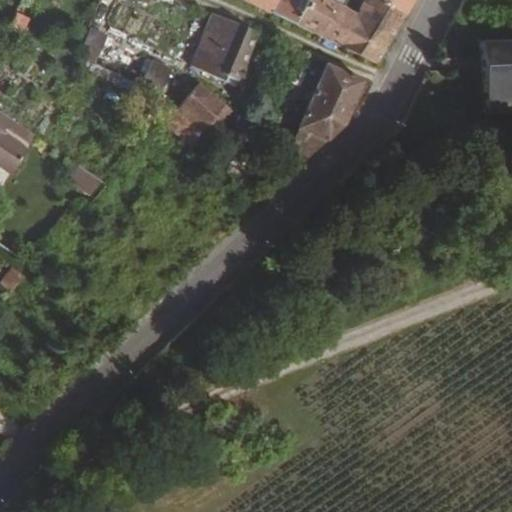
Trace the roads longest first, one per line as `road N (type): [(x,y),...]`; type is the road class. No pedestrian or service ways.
road 1 (tertiary): [(0,494),(155,330),(380,123),(446,0)]
road 2 (track): [(511,281),(301,360),(41,511)]
